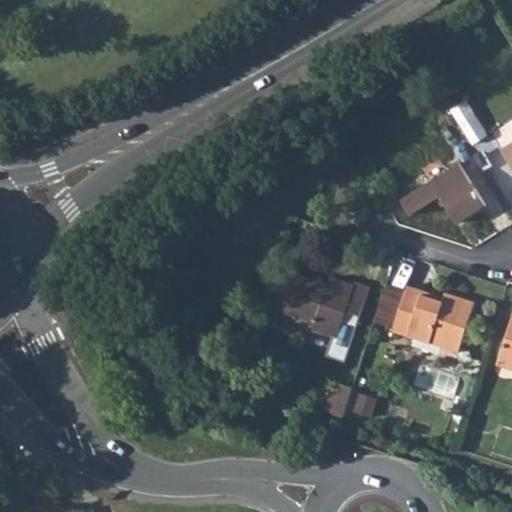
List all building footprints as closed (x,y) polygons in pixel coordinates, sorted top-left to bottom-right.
[(455,106),(466,129),(484,121),(473,98),(455,106)] [(511,170),(511,141),(500,149),(511,170)] [(436,199),(441,207),(445,205),(456,222),(486,205),(460,163),(401,200),(409,215),(436,199)] [(314,324),(337,331),(349,304),(359,308),(368,281),(355,276),(354,280),(329,271),(327,277),(287,266),(275,303),(317,317),(314,324)] [(476,297),(446,288),(444,296),(421,288),(422,285),(407,280),(393,325),(459,346),(476,297)] [(341,341),(352,344),(362,314),(350,311),(341,341)] [(511,321),(500,357),(511,360),(511,321)] [(354,377),(336,373),(325,404),(343,411),(354,377)]
